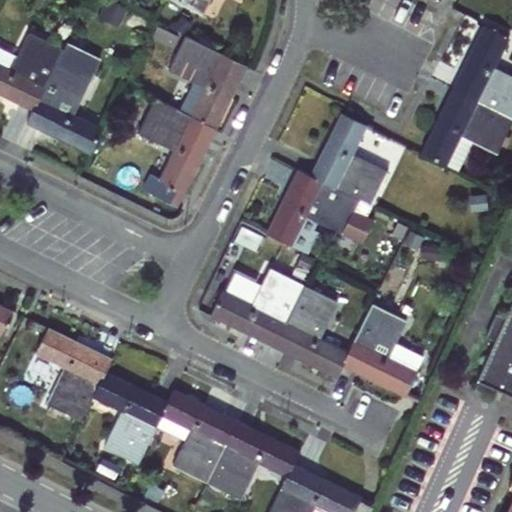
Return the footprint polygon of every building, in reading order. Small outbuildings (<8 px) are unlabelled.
[(184,0),(204,9),(208,0),(184,0)] [(511,34),(491,24),(461,87),(511,112),(511,70),(503,66),(511,47),(511,34)] [(0,91),(35,109),(60,59),(66,48),(36,33),(23,58),(0,46),(0,91)] [(248,63),(188,33),(171,68),(206,84),(191,115),(217,127),(248,63)] [(92,152),(104,128),(76,114),(94,76),(60,59),(35,109),(29,121),(92,152)] [(511,112),(461,87),(428,152),(466,171),(481,140),(506,152),(511,139),(511,112)] [(191,115),(156,98),(140,131),(175,148),(161,177),(151,173),(143,188),(179,205),(217,127),(191,115)] [(367,200),(380,206),(396,172),(359,154),(374,125),(349,113),(318,176),(367,200)] [(275,233),(300,246),(315,217),(350,234),(367,200),(318,176),(307,170),(275,233)] [(282,346),(312,285),(279,269),(261,305),(232,290),(219,315),(282,346)] [(345,302),(312,285),(282,346),(345,377),(351,364),(358,350),(329,335),(345,302)] [(0,303),(0,334),(2,336),(14,311),(0,303)] [(358,350),(351,364),(415,395),(426,371),(424,370),(430,357),(403,344),(415,319),(381,303),(358,350)] [(511,315),(505,312),(495,335),(504,339),(511,320),(511,315)] [(511,320),(504,339),(486,379),(511,390),(511,320)] [(52,400),(85,417),(95,396),(108,371),(114,358),(51,328),(40,350),(69,364),(52,400)] [(107,447),(140,463),(153,437),(170,401),(108,371),(95,396),(125,410),(107,447)] [(170,401),(153,437),(181,450),(174,464),(210,481),(239,420),(176,389),(170,401)] [(302,450),(239,420),(210,481),(243,497),(260,461),(289,475),(295,463),(302,450)] [(289,475),(271,511),(373,511),(377,503),(295,463),(289,475)]
